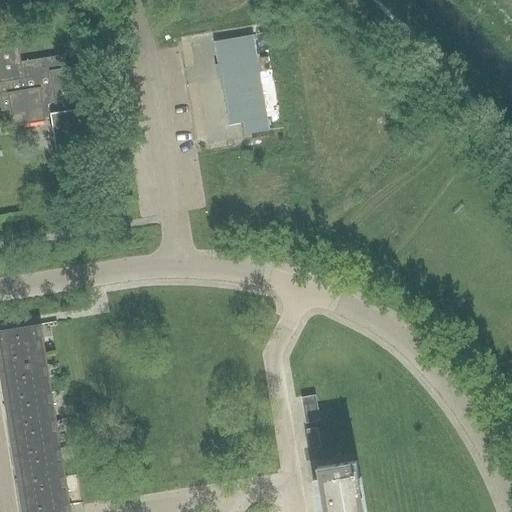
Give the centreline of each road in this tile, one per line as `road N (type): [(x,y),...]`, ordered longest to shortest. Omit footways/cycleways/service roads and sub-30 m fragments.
road 1 (residential): [(124,511),(294,489),(275,353),(303,291)]
road 2 (residential): [(303,291),(198,266),(0,297)]
road 3 (residential): [(511,489),(503,459),(465,400),(435,370),(386,332),(303,291)]
